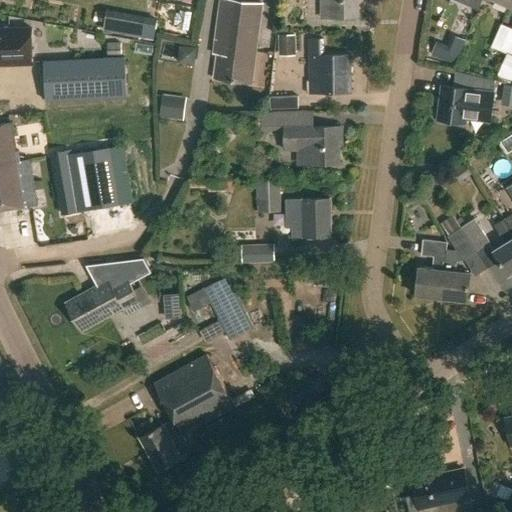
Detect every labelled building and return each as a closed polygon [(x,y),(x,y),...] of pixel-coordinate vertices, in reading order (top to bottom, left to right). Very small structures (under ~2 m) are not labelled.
[(264,6),(222,0),(215,56),(219,56),(216,80),(247,84),(248,78),(255,78),(264,6)] [(359,16),(358,0),(320,0),(321,17),(359,16)] [(491,46),(509,53),(511,46),(511,28),(501,24),(491,46)] [(0,65),(17,65),(32,64),(30,29),(16,29),(0,30),(0,65)] [(296,55),(296,34),(278,34),(278,55),(296,55)] [(324,55),(323,39),(309,39),(309,92),(351,92),(350,55),(324,55)] [(456,64),(461,52),(448,46),(437,42),(431,54),(456,64)] [(121,43),(107,44),(108,57),(122,56),(121,43)] [(260,54),(257,78),(273,80),(275,55),(260,54)] [(48,104),(128,100),(126,59),(45,63),(48,104)] [(498,75),(511,80),(511,68),(502,64),(498,75)] [(489,122),(492,100),(495,79),(455,70),(453,87),(442,85),(438,119),(466,122),(466,119),(489,122)] [(511,85),(505,85),(502,104),(511,104),(511,85)] [(270,111),(295,110),(295,93),(270,94),(270,111)] [(160,118),(183,120),(186,97),(162,94),(160,118)] [(283,130),(284,152),(298,152),(299,161),(302,164),(302,167),(340,166),(338,128),(312,129),(312,125),(306,125),(305,113),(266,114),(266,132),(277,131),(276,130),(283,130)] [(89,116),(86,127),(103,131),(106,120),(89,116)] [(0,211),(31,206),(38,205),(31,160),(24,161),(21,162),(19,150),(17,150),(12,120),(0,122),(0,211)] [(67,133),(64,120),(49,123),(52,136),(67,133)] [(511,150),(511,135),(500,143),(507,153),(511,150)] [(110,147),(72,153),(71,150),(51,153),(61,214),(120,205),(110,148),(110,147)] [(453,171),(460,182),(472,174),(465,163),(453,171)] [(256,181),(258,212),(281,211),(280,180),(256,181)] [(236,182),(213,183),(213,193),(237,192),(236,182)] [(286,199),(286,223),(293,223),(293,236),(331,235),(330,198),(293,199),(286,199)] [(460,228),(487,269),(498,261),(471,220),(460,228)] [(511,233),(504,221),(496,226),(507,244),(493,252),(509,277),(511,275),(511,233)] [(487,269),(460,228),(448,236),(475,277),(487,269)] [(433,266),(419,265),(416,297),(441,300),(446,249),(447,239),(423,237),(422,253),(434,254),(433,266)] [(242,262),(275,261),(274,243),(242,244),(242,262)] [(470,270),(457,268),(458,261),(463,260),(457,250),(446,249),(441,300),(467,302),(470,270)] [(225,332),(230,341),(254,329),(228,280),(225,281),(224,279),(220,281),(220,280),(203,289),(220,321),(225,332)] [(143,306),(129,280),(113,289),(109,281),(67,305),(82,332),(124,309),(127,315),(143,306)] [(171,319),(187,318),(185,296),(169,297),(171,319)] [(208,356),(185,369),(156,385),(175,420),(140,439),(159,473),(182,460),(171,440),(182,434),(183,436),(236,407),(208,356)] [(413,478),(418,501),(408,503),(409,511),(462,511),(472,510),(469,499),(463,468),(413,478)] [(511,491),(511,488),(501,484),(496,495),(508,500),(511,491)]
